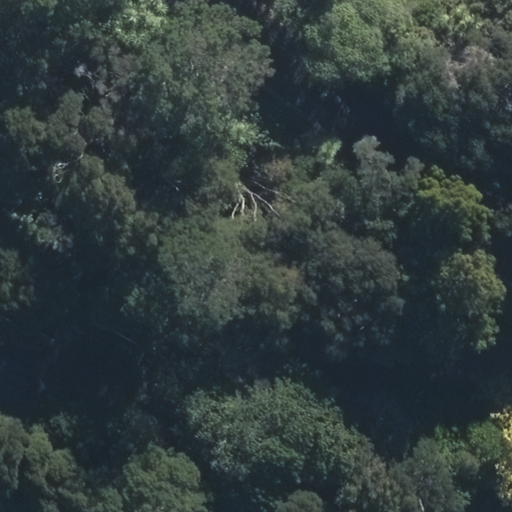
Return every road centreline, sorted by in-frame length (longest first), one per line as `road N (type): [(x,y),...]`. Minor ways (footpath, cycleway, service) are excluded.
road 1 (residential): [(511,360),(199,274),(111,233),(0,158)]
road 2 (residential): [(185,0),(222,34),(511,219)]
